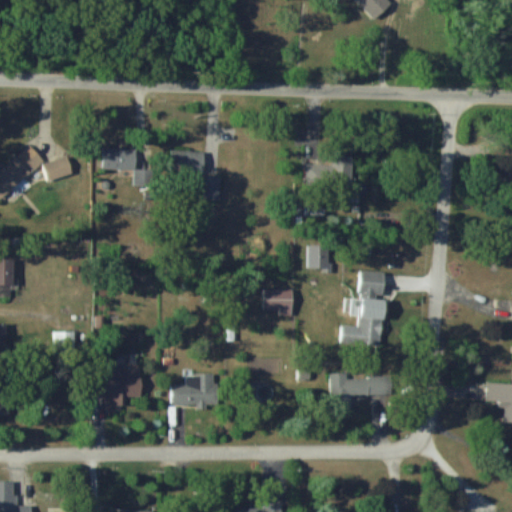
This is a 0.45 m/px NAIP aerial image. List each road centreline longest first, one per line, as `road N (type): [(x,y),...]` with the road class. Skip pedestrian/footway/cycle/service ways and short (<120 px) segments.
road 1 (residential): [(0,81),(511,96)]
road 2 (residential): [(0,464),(430,450)]
road 3 (residential): [(430,450),(460,95)]
